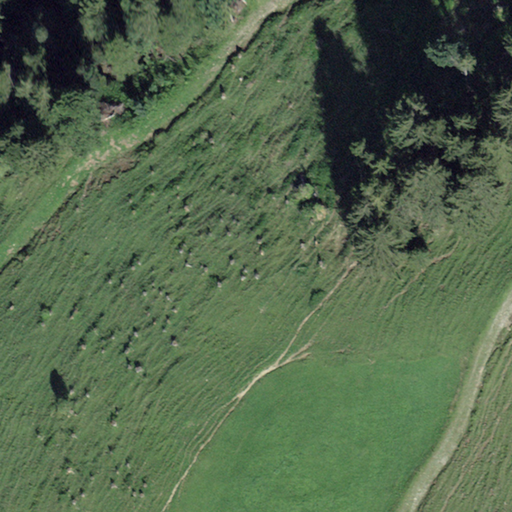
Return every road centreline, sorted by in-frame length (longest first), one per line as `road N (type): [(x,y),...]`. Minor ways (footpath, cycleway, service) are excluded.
road 1 (track): [(0,259),(69,190),(152,129),(285,0)]
road 2 (track): [(511,298),(491,331),(459,421),(406,511)]
